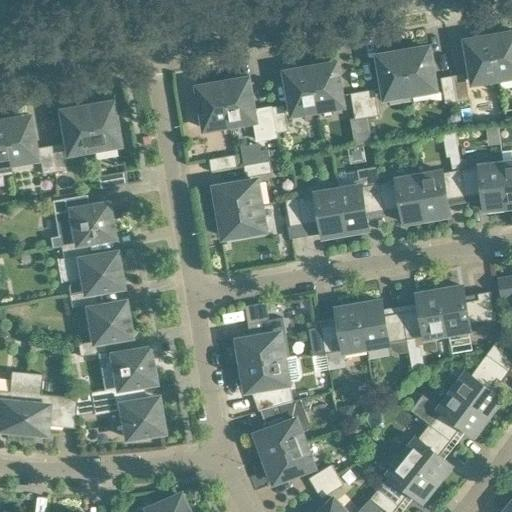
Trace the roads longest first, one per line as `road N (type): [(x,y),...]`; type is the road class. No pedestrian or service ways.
road 1 (residential): [(193,295),(511,241)]
road 2 (unclassified): [(150,46),(422,0)]
road 3 (residential): [(193,295),(150,46)]
road 4 (residential): [(220,454),(66,471),(0,465)]
road 5 (residential): [(220,454),(193,295)]
road 6 (unclassified): [(0,73),(150,46)]
